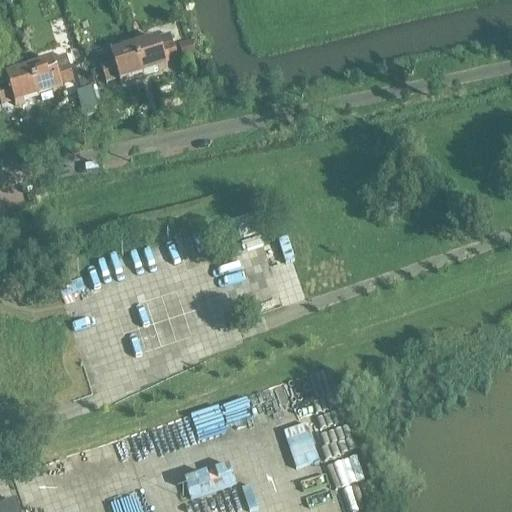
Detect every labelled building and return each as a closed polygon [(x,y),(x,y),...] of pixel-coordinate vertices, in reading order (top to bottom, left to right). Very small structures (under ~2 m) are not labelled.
[(164,60),(177,56),(173,44),(172,44),(170,36),(158,40),(157,39),(134,47),(143,77),(167,69),(164,60)] [(143,77),(134,47),(98,59),(101,68),(100,68),(104,80),(117,76),(120,84),(143,77)] [(72,79),(68,67),(65,58),(53,62),(29,70),(39,99),(62,91),(60,83),(72,79)] [(39,99),(29,70),(5,77),(5,78),(0,79),(0,102),(12,98),(15,107),(39,99)] [(0,505),(0,511),(20,511),(17,500),(0,505)]
